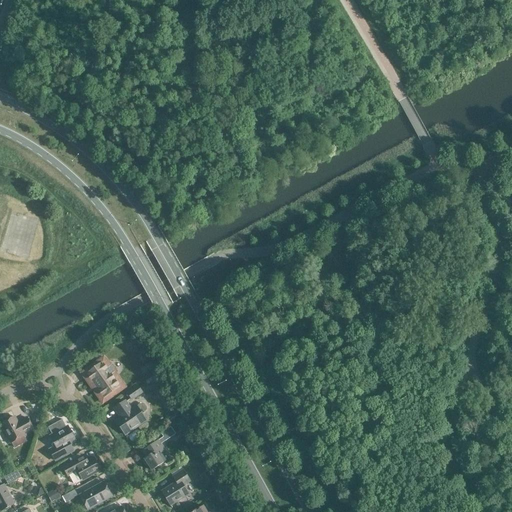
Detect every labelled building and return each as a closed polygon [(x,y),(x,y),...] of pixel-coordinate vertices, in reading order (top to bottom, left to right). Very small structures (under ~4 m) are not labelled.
[(103,396),(122,383),(103,357),(85,370),(103,396)] [(137,386),(127,393),(131,399),(141,392),(137,386)] [(144,430),(147,428),(148,426),(147,424),(145,421),(146,421),(141,414),(145,411),(146,409),(146,408),(144,405),(143,404),(141,404),(137,407),(136,406),(131,410),(125,401),(114,408),(118,415),(119,414),(121,416),(115,421),(125,435),(138,426),(140,429),(142,430),(144,430)] [(14,417),(0,424),(10,443),(25,435),(23,433),(33,428),(27,418),(18,423),(14,417)] [(48,430),(51,436),(50,436),(53,443),(51,444),(51,445),(53,449),(50,451),(55,461),(70,452),(73,451),(70,444),(75,441),(67,427),(64,429),(60,423),(48,430)] [(163,437),(158,440),(142,451),(146,458),(142,461),(145,466),(147,464),(151,471),(166,461),(161,453),(165,450),(160,444),(175,434),(170,427),(160,433),(163,437)] [(81,457),(70,463),(63,467),(67,476),(70,474),(75,484),(100,470),(93,458),(84,463),(81,457)] [(212,468),(205,472),(210,479),(217,475),(212,468)] [(162,492),(170,505),(188,494),(183,486),(190,481),(183,470),(172,477),(176,483),(162,492)] [(20,477),(17,471),(4,478),(8,484),(20,477)] [(111,497),(103,482),(79,495),(88,510),(111,497)] [(14,504),(4,485),(0,487),(0,510),(1,511),(14,504)] [(52,490),(47,493),(51,501),(61,496),(59,492),(54,495),(52,490)] [(78,496),(74,490),(62,497),(65,503),(78,496)]
